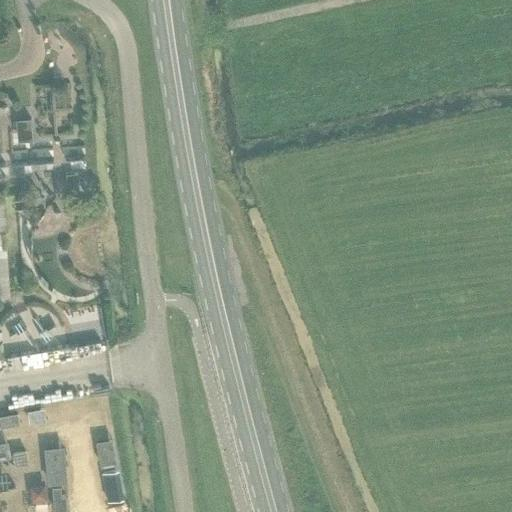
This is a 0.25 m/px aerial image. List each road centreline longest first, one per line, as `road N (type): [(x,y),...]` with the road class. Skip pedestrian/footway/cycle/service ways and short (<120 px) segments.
road 1 (unclassified): [(89,0),(115,21),(126,46),(182,511)]
road 2 (primary): [(272,511),(203,230),(165,0)]
road 3 (unclassified): [(347,4),(224,27)]
